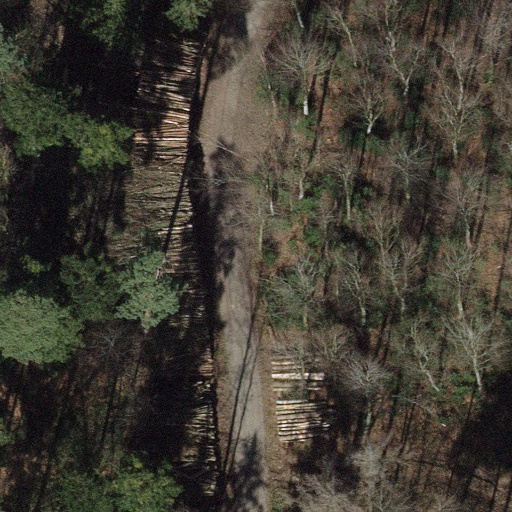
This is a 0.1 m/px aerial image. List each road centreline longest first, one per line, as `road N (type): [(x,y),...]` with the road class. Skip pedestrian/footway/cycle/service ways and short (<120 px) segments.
road 1 (track): [(258,0),(214,157),(246,511)]
road 2 (unknown): [(225,113),(180,109),(133,92),(43,0)]
